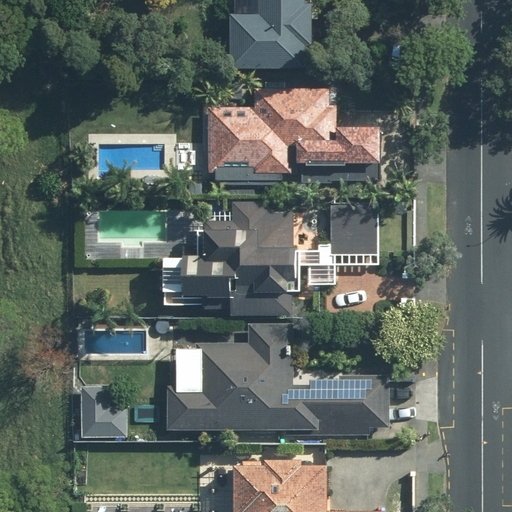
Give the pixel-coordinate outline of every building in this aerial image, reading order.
[(316,7),(309,7),(309,0),(262,0),(263,15),(234,15),(234,68),(308,68),(308,45),(316,45),(316,7)] [(295,176),(295,162),(382,162),(382,128),(339,128),(339,104),(333,104),(333,88),(257,88),(257,109),(213,109),(213,176),(295,176)] [(269,201),(234,201),(235,221),(206,221),(207,256),(166,257),(167,297),(234,296),(234,317),(292,316),(292,291),(298,291),(296,213),(270,214),(269,201)] [(371,435),(371,428),(390,428),(390,375),(343,375),(343,367),(296,367),(296,323),(249,323),(249,343),(196,343),(196,349),(176,349),(176,386),(167,386),(167,430),(286,430),(286,436),(371,435)] [(109,386),(81,386),(82,437),(127,437),(127,408),(109,408),(109,386)] [(379,511),(331,511),(332,466),(236,465),(235,511),(379,511)]
